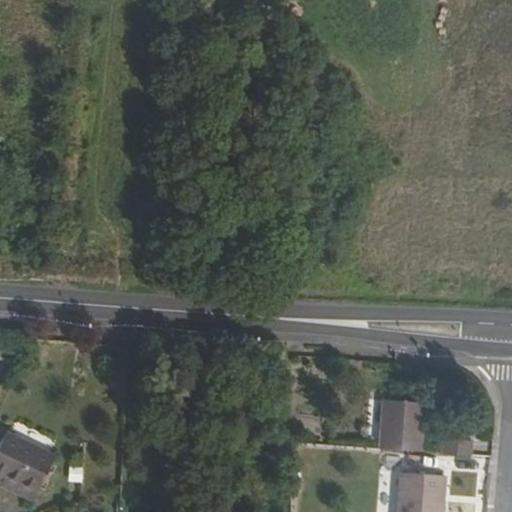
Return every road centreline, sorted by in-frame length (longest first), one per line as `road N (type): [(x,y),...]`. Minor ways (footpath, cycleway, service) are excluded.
road 1 (track): [(111,0),(93,305)]
road 2 (tertiary): [(0,298),(277,318)]
road 3 (tertiary): [(277,318),(511,352)]
road 4 (tertiary): [(511,317),(346,311),(277,318)]
